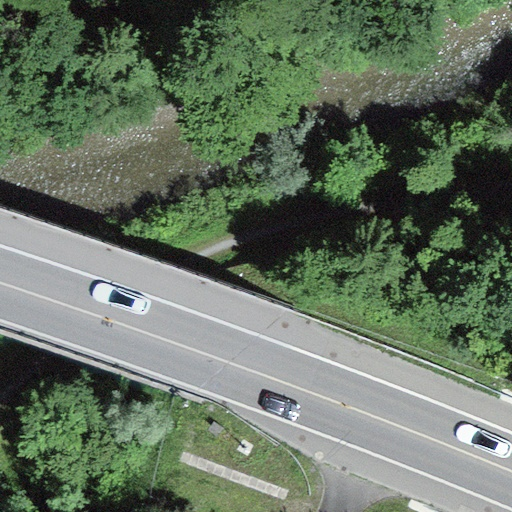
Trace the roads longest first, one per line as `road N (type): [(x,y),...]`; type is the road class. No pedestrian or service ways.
road 1 (track): [(511,173),(248,238),(102,314),(0,392)]
road 2 (trunk): [(511,471),(0,283)]
